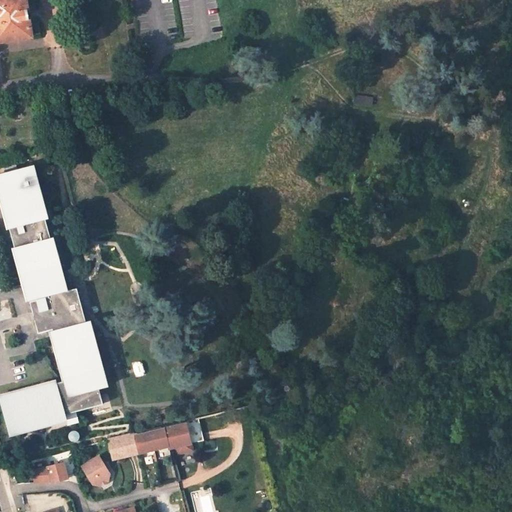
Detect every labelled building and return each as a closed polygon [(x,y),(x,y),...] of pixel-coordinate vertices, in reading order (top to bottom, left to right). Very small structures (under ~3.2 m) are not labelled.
[(0,0),(0,41),(31,36),(25,0),(0,0)] [(45,33),(47,47),(70,43),(68,29),(45,33)] [(5,174),(0,174),(0,187),(2,187),(4,196),(0,196),(0,198),(9,231),(10,231),(14,251),(13,252),(28,303),(45,299),(45,300),(37,303),(46,335),(54,333),(54,334),(51,335),(64,383),(57,385),(56,384),(0,398),(0,399),(10,438),(66,422),(65,417),(104,407),(100,391),(107,389),(90,325),(86,326),(77,292),(66,294),(66,293),(67,293),(53,241),(51,242),(46,221),(48,221),(33,166),(18,170),(16,165),(3,168),(5,174)] [(191,450),(189,441),(184,422),(133,435),(139,453),(167,446),(168,448),(175,446),(177,453),(191,450)] [(73,433),(72,434),(71,434),(70,437),(70,440),(72,442),(73,442),(76,442),(78,440),(78,439),(78,436),(76,434),(75,433),(73,433)] [(133,435),(108,441),(113,459),(139,453),(133,435)] [(98,457),(81,467),(92,485),(101,487),(107,483),(109,474),(106,469),(107,464),(102,462),(98,457)] [(61,480),(57,464),(17,474),(18,486),(35,485),(52,481),(52,483),(61,480)]
